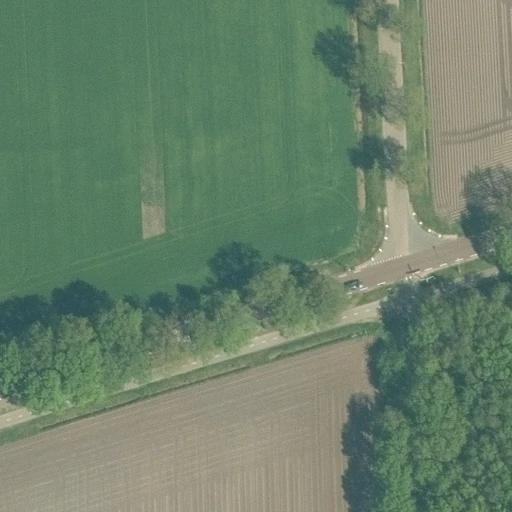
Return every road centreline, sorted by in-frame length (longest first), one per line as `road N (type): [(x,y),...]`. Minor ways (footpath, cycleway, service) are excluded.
road 1 (tertiary): [(0,391),(404,273)]
road 2 (tertiary): [(404,273),(389,0)]
road 3 (track): [(408,299),(417,511)]
